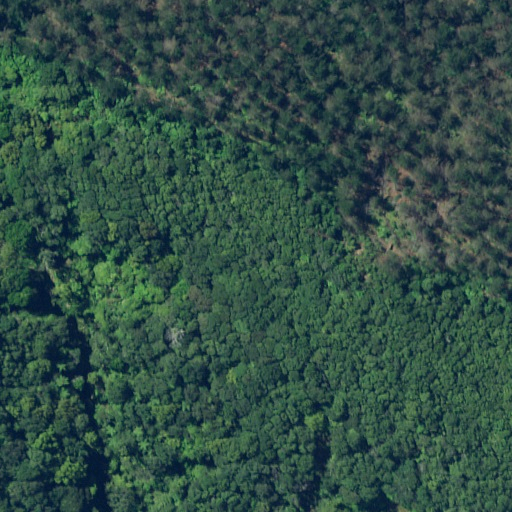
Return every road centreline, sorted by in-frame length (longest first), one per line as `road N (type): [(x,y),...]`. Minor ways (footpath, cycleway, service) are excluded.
road 1 (track): [(511,184),(438,177),(386,139),(368,138),(315,52),(251,0)]
road 2 (track): [(130,0),(85,10),(0,9)]
